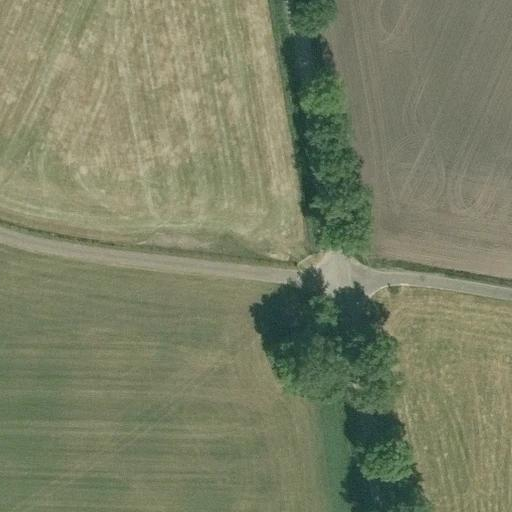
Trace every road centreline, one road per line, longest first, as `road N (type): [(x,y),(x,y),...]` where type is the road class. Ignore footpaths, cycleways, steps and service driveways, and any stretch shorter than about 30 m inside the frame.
road 1 (unclassified): [(337,281),(0,237)]
road 2 (unclassified): [(337,281),(286,0)]
road 3 (unclassified): [(376,511),(337,281)]
